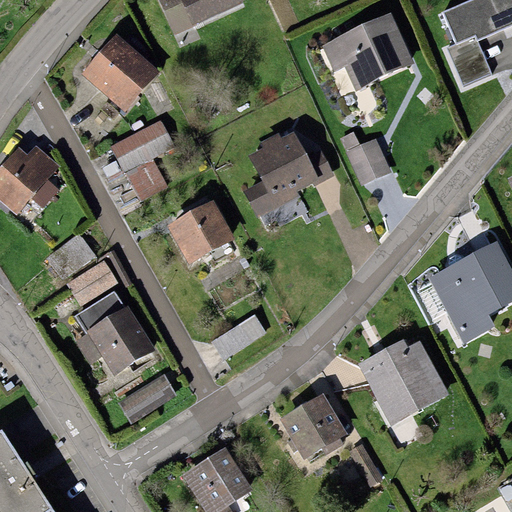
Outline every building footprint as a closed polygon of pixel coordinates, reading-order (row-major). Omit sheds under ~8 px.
[(158,0),(174,34),(246,1),(245,0),(158,0)] [(511,0),(469,0),(441,12),(455,44),(445,48),(462,87),(492,75),(478,41),(511,26),(511,0)] [(390,13),(322,46),(335,71),(344,67),(356,93),(415,65),(390,13)] [(116,34),(82,74),(125,111),(161,71),(116,34)] [(161,120),(110,146),(124,172),(174,146),(161,120)] [(262,180),(243,191),(258,219),(300,196),(297,192),(312,183),(314,186),(335,175),(319,147),(306,154),(293,131),(281,138),(278,133),(261,142),(264,147),(249,156),(262,180)] [(345,150),(359,143),(353,131),(339,138),(345,150)] [(376,138),(346,151),(361,185),(391,172),(376,138)] [(18,145),(0,166),(0,202),(16,216),(60,166),(36,145),(28,154),(18,145)] [(152,158),(124,173),(140,202),(168,187),(152,158)] [(213,200),(168,226),(190,264),(210,253),(215,262),(235,251),(229,242),(235,239),(213,200)] [(79,234),(46,259),(63,281),(96,256),(79,234)] [(132,284),(113,250),(107,253),(125,287),(132,284)] [(511,272),(500,250),(434,285),(466,346),(493,332),(488,322),(511,309),(511,272)] [(104,261),(66,284),(79,306),(117,283),(104,261)] [(102,358),(114,377),(156,351),(127,305),(124,307),(114,291),(75,316),(86,334),(75,341),(90,365),(102,358)] [(255,314),(211,341),(223,361),(267,333),(255,314)] [(404,349),(363,371),(395,431),(448,403),(421,352),(409,358),(404,349)] [(164,374),(117,402),(131,424),(177,396),(164,374)] [(325,405),(285,427),(305,466),(346,444),(325,405)] [(54,511),(1,428),(0,429),(0,511),(54,511)] [(360,451),(351,456),(370,489),(379,483),(360,451)] [(225,455),(185,481),(205,511),(222,511),(250,493),(225,455)]
